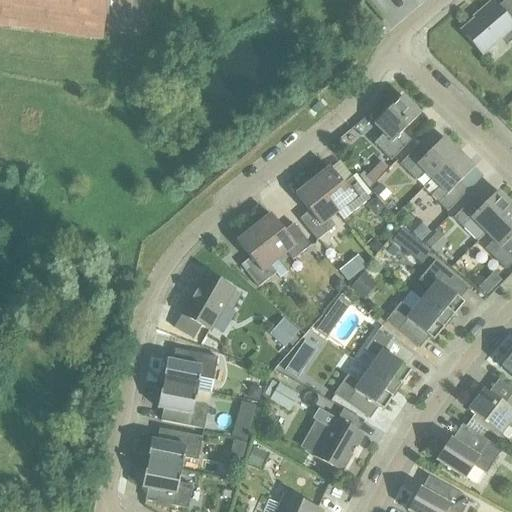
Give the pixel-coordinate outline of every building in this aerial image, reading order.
[(0,0),(0,26),(102,40),(107,0),(0,0)] [(461,31),(482,56),(502,38),(508,45),(511,41),(511,3),(509,0),(506,0),(498,7),(492,1),(480,12),(481,13),(461,31)] [(374,144),(391,161),(410,141),(402,133),(420,115),(402,97),(374,125),(383,134),(374,144)] [(424,173),(432,180),(459,153),(443,138),(428,154),(419,145),(400,165),(416,181),(424,173)] [(459,153),(432,180),(423,189),(447,212),(467,192),(458,184),(474,168),(459,153)] [(387,159),(367,170),(389,209),(399,203),(383,175),(393,169),(387,159)] [(329,168),(312,181),(337,213),(343,220),(369,199),(352,178),(343,185),(329,168)] [(337,213),(312,181),(295,195),(309,212),(299,219),(317,241),(335,227),(329,220),(337,213)] [(478,227),(485,234),(511,207),(511,206),(497,192),(482,207),(473,199),(453,218),(470,235),(478,227)] [(493,241),(484,250),(505,270),(511,263),(511,207),(485,234),(493,241)] [(394,237),(424,263),(438,248),(443,253),(452,242),(417,211),(394,237)] [(270,215),(253,228),(278,260),(279,260),(287,253),(292,261),(311,246),(293,224),(284,232),(270,215)] [(278,260),(253,228),(236,242),(250,259),(241,266),(258,288),(276,274),(280,279),(289,272),(279,260),(278,260)] [(431,289),(421,301),(447,322),(452,316),(453,317),(464,304),(460,300),(468,289),(435,261),(420,280),(431,289)] [(369,271),(356,283),(367,295),(380,283),(369,271)] [(241,294),(205,274),(174,329),(193,340),(201,327),(209,331),(222,307),(231,312),(241,294)] [(320,329),(337,338),(355,302),(338,293),(320,329)] [(447,322),(421,301),(411,312),(400,303),(385,322),(419,349),(428,338),(433,342),(444,329),(443,328),(447,322)] [(279,319),(273,337),(294,344),(300,326),(279,319)] [(376,359),(368,371),(396,391),(400,384),(401,385),(411,371),(406,368),(414,356),(378,331),(365,351),(376,359)] [(164,377),(163,385),(196,391),(196,392),(210,395),(217,358),(174,350),(172,362),(166,360),(163,377),(164,377)] [(511,354),(501,367),(511,376),(511,354)] [(396,391),(368,371),(359,384),(347,376),(334,395),(369,420),(378,408),(383,412),(392,398),(391,397),(396,391)] [(264,395),(271,399),(288,410),(302,387),(284,376),(279,385),(272,381),(264,395)] [(196,391),(163,385),(161,392),(160,392),(157,409),(163,410),(160,422),(203,430),(208,407),(194,404),(196,392),(196,391)] [(484,390),(468,410),(500,435),(508,424),(511,426),(511,395),(504,405),(484,390)] [(316,421),(301,448),(314,455),(313,457),(341,473),(363,435),(335,419),(334,420),(323,414),(318,422),(316,421)] [(436,461),(465,480),(474,466),(486,474),(501,450),(462,425),(448,447),(446,445),(436,461)] [(149,457),(147,465),(181,471),(183,458),(197,461),(202,438),(159,429),(157,441),(151,440),(147,457),(149,457)] [(236,431),(232,460),(243,461),(247,432),(236,431)] [(181,471),(147,465),(146,472),(145,472),(141,488),(147,490),(145,501),(188,510),(192,486),(178,484),(181,471)] [(407,511),(408,511),(462,511),(469,500),(428,477),(418,496),(416,495),(407,511)] [(276,511),(322,511),(323,511),(284,494),(276,511)]
